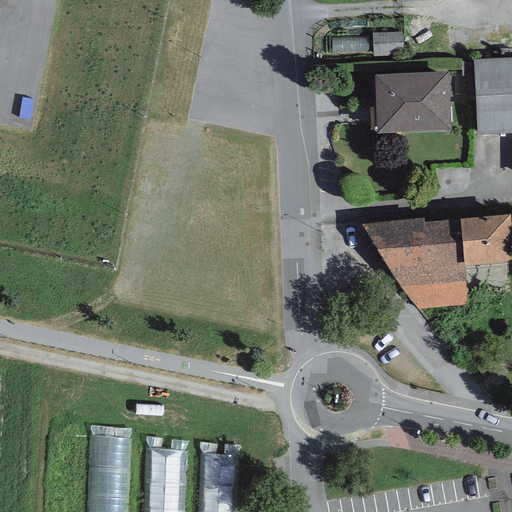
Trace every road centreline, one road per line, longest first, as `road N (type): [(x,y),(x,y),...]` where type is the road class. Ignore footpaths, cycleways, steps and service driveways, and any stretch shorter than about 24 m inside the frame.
road 1 (residential): [(324,365),(298,317),(279,0)]
road 2 (residential): [(369,403),(511,435)]
road 3 (residential): [(324,365),(303,388),(305,409),(319,425),(350,427),(369,403)]
